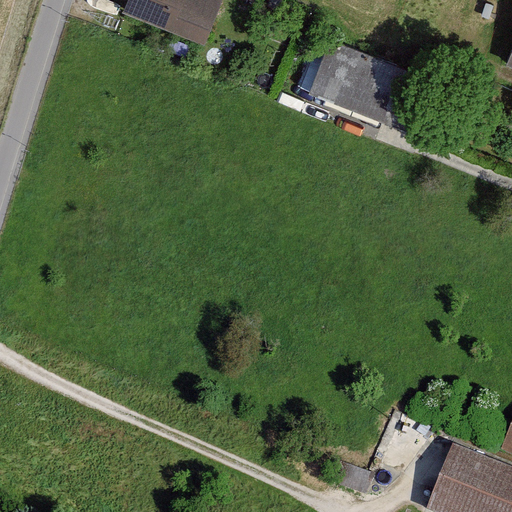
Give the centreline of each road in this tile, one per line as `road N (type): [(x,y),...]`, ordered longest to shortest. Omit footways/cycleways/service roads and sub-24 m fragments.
road 1 (track): [(0,349),(322,503)]
road 2 (residential): [(53,0),(0,169)]
